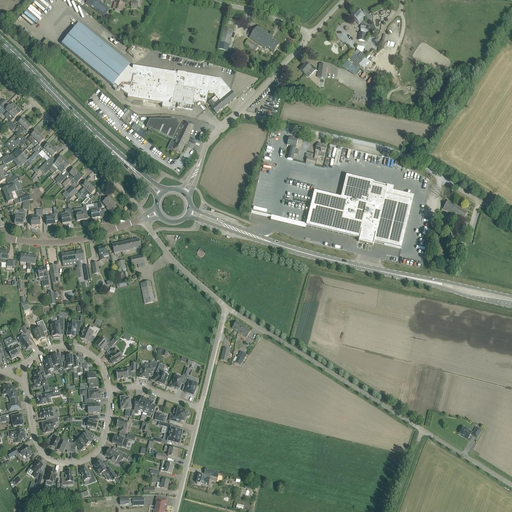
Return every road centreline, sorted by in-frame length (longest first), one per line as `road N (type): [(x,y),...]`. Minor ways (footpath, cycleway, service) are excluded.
road 1 (unclassified): [(511,485),(225,306)]
road 2 (unclassified): [(320,133),(410,159),(511,221)]
road 3 (residential): [(146,218),(0,68)]
road 4 (residential): [(109,389),(99,448),(68,463),(41,453),(23,383)]
road 5 (secondary): [(407,276),(236,229)]
road 6 (secondary): [(120,157),(0,40)]
road 7 (residential): [(7,238),(81,239),(146,218)]
